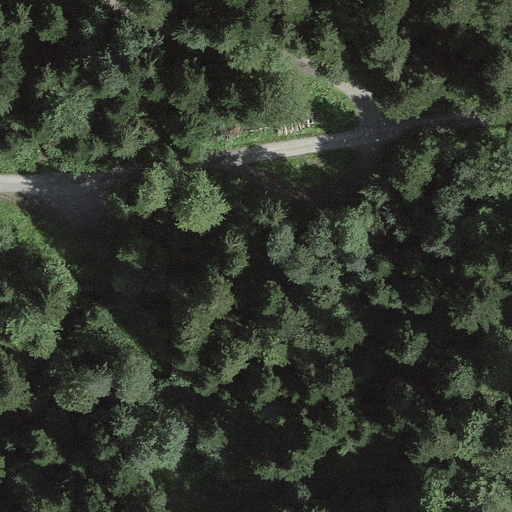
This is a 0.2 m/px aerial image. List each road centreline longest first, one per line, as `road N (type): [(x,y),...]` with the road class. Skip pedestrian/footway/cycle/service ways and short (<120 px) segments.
road 1 (track): [(50,181),(511,108)]
road 2 (track): [(50,181),(97,243),(148,342),(185,387),(189,442),(177,511)]
road 3 (track): [(185,387),(247,411),(302,396),(418,339),(457,329),(511,330)]
road 4 (track): [(107,0),(200,42),(330,73),(368,102),(380,127)]
road 5 (track): [(205,156),(310,198),(350,183),(380,127)]
